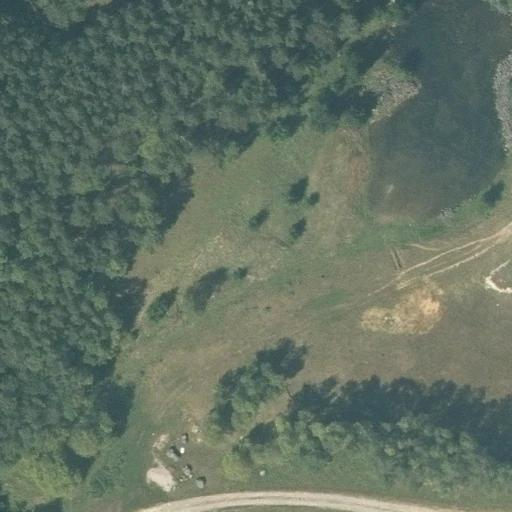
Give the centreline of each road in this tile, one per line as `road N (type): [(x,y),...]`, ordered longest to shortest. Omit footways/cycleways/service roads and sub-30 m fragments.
road 1 (track): [(407,511),(211,511)]
road 2 (track): [(0,68),(119,0)]
